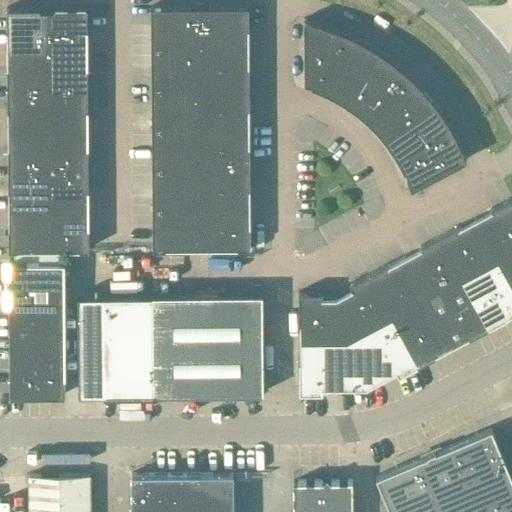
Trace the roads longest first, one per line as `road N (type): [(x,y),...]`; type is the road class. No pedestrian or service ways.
road 1 (residential): [(269,1),(342,16),(435,86),(477,170)]
road 2 (unclassified): [(0,435),(277,435)]
road 3 (unclassified): [(277,435),(347,434),(401,421),(511,363)]
road 4 (residential): [(124,241),(120,2)]
road 5 (residential): [(271,102),(331,119),(379,166),(402,211)]
road 6 (residential): [(275,282),(271,102)]
road 7 (residential): [(277,435),(275,282)]
road 8 (residential): [(269,1),(120,2)]
road 9 (residential): [(402,211),(275,282)]
